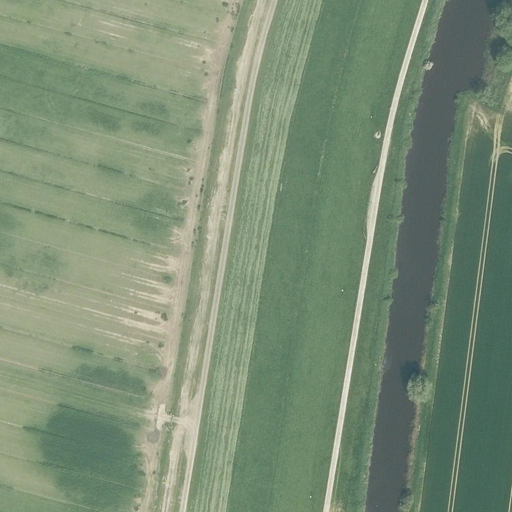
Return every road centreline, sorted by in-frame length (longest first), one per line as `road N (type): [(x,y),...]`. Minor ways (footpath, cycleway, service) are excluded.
road 1 (track): [(426,0),(393,107),(325,511)]
road 2 (track): [(181,511),(250,94),(274,0)]
